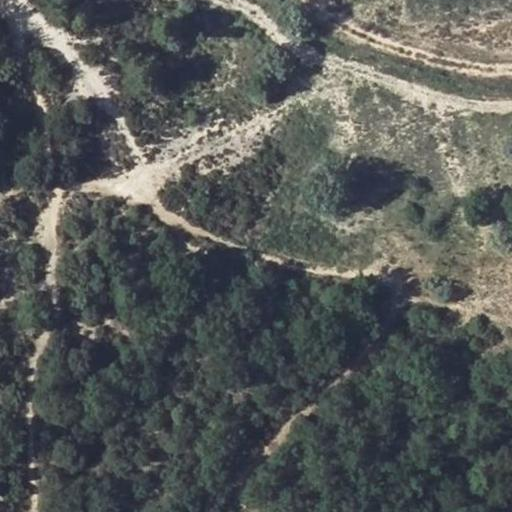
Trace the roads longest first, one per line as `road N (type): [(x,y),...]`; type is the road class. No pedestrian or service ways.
road 1 (track): [(31,511),(48,419),(55,195),(117,185),(176,225),(403,287)]
road 2 (track): [(511,99),(493,107),(353,71),(220,0)]
road 3 (track): [(403,287),(380,337),(259,458),(238,492),(239,511)]
road 4 (track): [(141,201),(113,108),(17,0)]
road 5 (track): [(55,195),(51,155),(2,0)]
